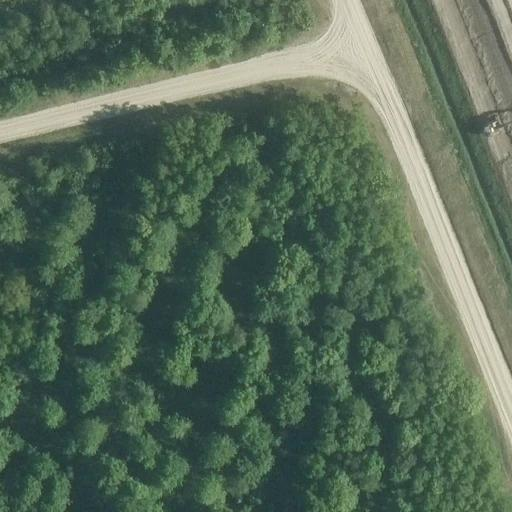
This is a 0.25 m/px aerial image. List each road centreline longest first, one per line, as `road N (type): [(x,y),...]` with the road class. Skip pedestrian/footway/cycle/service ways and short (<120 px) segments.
road 1 (track): [(511,423),(353,37)]
road 2 (track): [(353,37),(0,132)]
